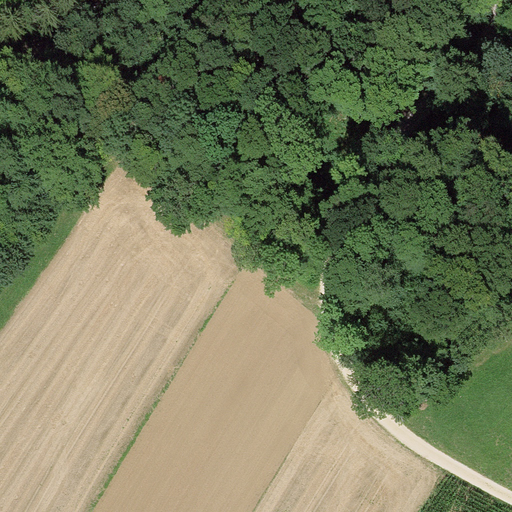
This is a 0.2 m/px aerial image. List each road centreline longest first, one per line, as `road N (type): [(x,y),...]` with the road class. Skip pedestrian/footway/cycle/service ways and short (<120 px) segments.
road 1 (track): [(511,500),(416,450),(381,422),(356,393),(322,318),(336,243),(365,176),(462,75),(492,34),(502,0)]
road 2 (track): [(111,0),(0,84)]
